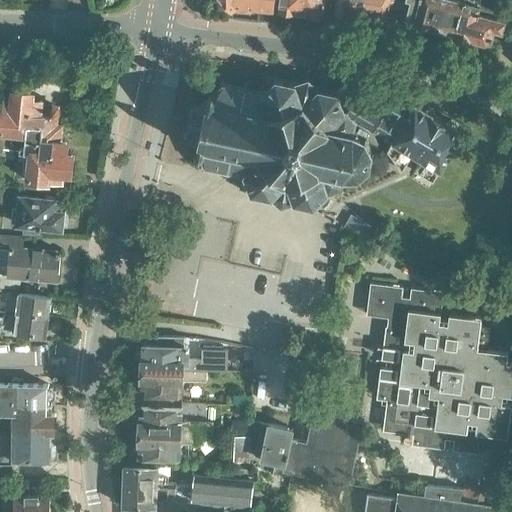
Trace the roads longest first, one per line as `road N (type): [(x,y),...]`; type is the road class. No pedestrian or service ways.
road 1 (tertiary): [(159,28),(421,66),(487,90),(511,110)]
road 2 (tertiary): [(95,358),(159,28)]
road 3 (residential): [(0,25),(159,28)]
road 4 (tertiary): [(95,511),(88,442),(95,358)]
